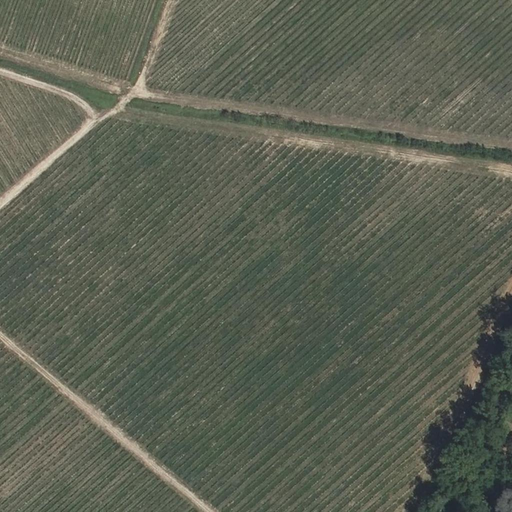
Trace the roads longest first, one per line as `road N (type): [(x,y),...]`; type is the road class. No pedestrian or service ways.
road 1 (track): [(511,145),(137,88),(100,116)]
road 2 (track): [(114,106),(511,170)]
road 3 (track): [(0,331),(213,511)]
road 4 (track): [(0,69),(64,91),(100,116),(0,202)]
road 5 (track): [(511,296),(409,511)]
